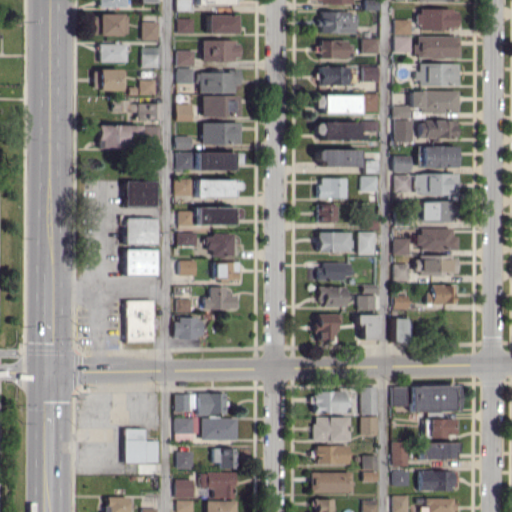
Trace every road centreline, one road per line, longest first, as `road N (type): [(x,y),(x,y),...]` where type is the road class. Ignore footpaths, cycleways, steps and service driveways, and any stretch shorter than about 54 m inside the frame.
road 1 (residential): [(274,511),(276,0)]
road 2 (residential): [(493,0),(492,511)]
road 3 (residential): [(47,371),(511,362)]
road 4 (primary): [(48,274),(50,0)]
